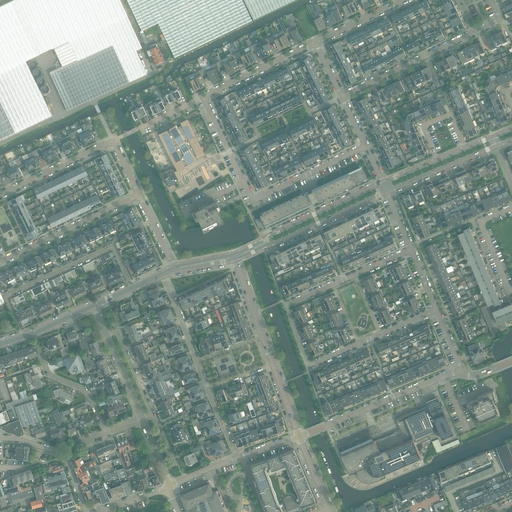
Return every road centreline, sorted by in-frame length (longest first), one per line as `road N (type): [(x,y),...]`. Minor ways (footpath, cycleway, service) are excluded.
road 1 (residential): [(411,249),(287,305),(305,363),(437,310)]
road 2 (residential): [(341,96),(497,21),(490,0)]
road 3 (residential): [(299,436),(461,370)]
road 4 (tertiary): [(235,259),(386,190)]
road 5 (tertiary): [(383,183),(233,254)]
road 6 (residential): [(138,194),(0,260)]
road 7 (residential): [(365,146),(254,199),(243,181)]
road 8 (residential): [(104,432),(89,394),(50,375),(36,332)]
road 9 (residential): [(316,43),(203,97)]
road 10 (residential): [(0,195),(111,142)]
road 11 (residential): [(85,511),(64,461),(0,438)]
